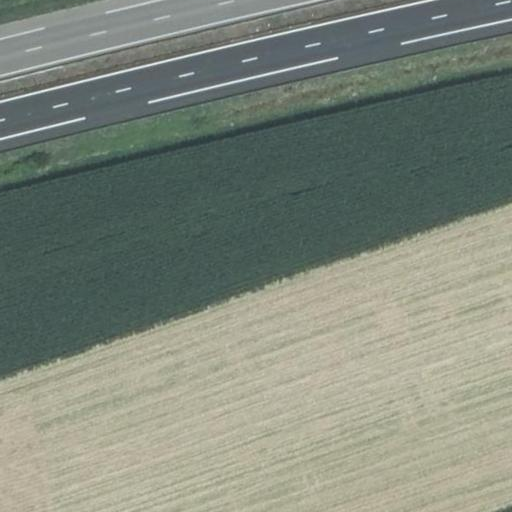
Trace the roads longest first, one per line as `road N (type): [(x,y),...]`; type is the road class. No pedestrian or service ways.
road 1 (track): [(0,180),(257,111),(511,58)]
road 2 (trunk): [(0,120),(511,2)]
road 3 (trunk): [(244,0),(0,57)]
